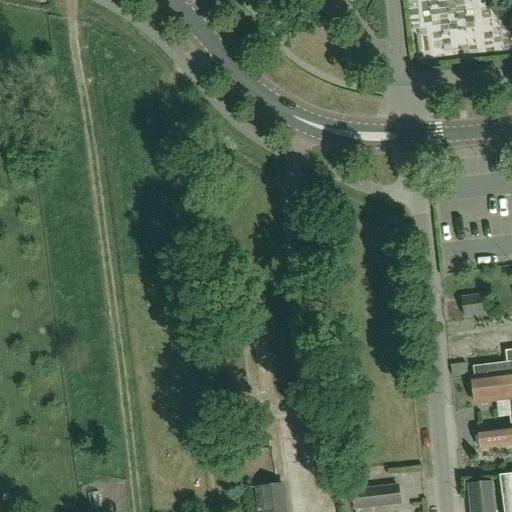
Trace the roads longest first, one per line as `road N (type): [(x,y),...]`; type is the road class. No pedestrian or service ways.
road 1 (track): [(138,511),(73,0)]
road 2 (track): [(185,66),(167,101),(217,511)]
road 3 (residential): [(415,192),(376,191),(259,139),(161,41),(102,0)]
road 4 (residential): [(446,511),(415,192)]
road 5 (secondary): [(407,138),(340,135),(269,104),(162,0)]
